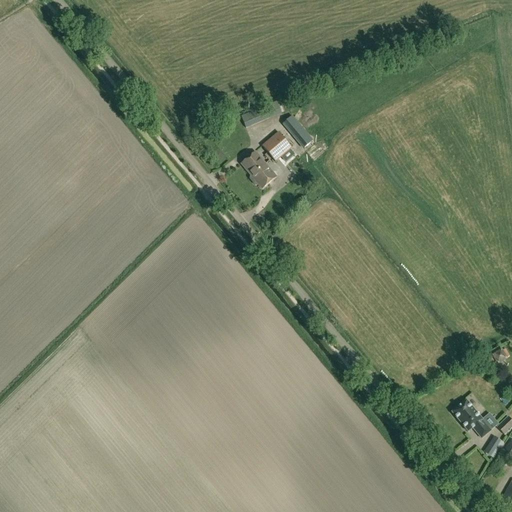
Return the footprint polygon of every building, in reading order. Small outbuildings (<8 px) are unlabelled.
[(246,127),(293,110),(292,105),(290,100),(241,117),(246,127)] [(314,141),(300,125),(290,133),(304,149),(314,141)] [(263,147),(276,162),(293,148),(280,133),(263,147)] [(242,164),(252,176),(266,165),(256,153),(242,164)] [(263,189),(277,178),(266,165),(252,176),(251,177),(251,179),(256,186),(258,186),(259,185),(263,189)] [(509,357),(505,349),(490,359),(494,366),(509,357)] [(482,421),(466,401),(452,413),(468,432),(473,428),(481,439),(491,431),(482,421)] [(497,428),(504,435),(511,427),(511,421),(508,418),(497,428)] [(501,460),(508,448),(503,445),(496,457),(501,460)] [(511,509),(511,480),(500,503),(511,509)]
